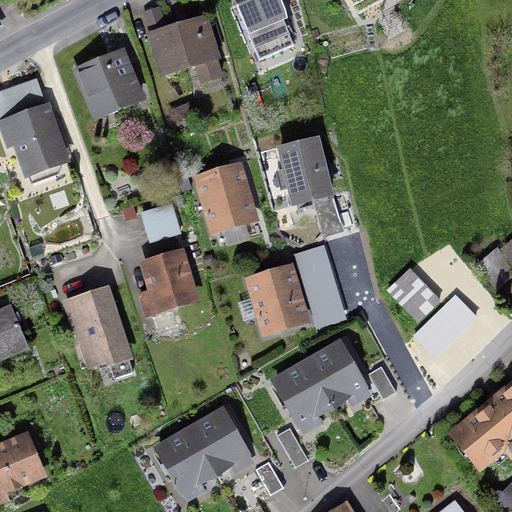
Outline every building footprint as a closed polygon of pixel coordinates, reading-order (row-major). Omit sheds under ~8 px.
[(234,0),(260,61),(293,47),(282,22),(291,19),(282,0),(234,0)] [(200,14),(142,33),(155,74),(186,64),(193,83),(220,74),(200,14)] [(117,49),(67,69),(87,119),(137,99),(117,49)] [(41,102),(4,116),(25,174),(63,160),(41,102)] [(310,136),(268,147),(283,204),(325,194),(310,136)] [(238,162),(190,175),(206,233),(254,220),(238,162)] [(331,199),(312,204),(321,238),(340,233),(331,199)] [(170,203),(143,210),(151,241),(178,234),(170,203)] [(511,239),(499,251),(511,265),(511,239)] [(322,247),(293,256),(314,330),(344,322),(322,247)] [(511,265),(499,251),(496,248),(475,267),(498,292),(511,278),(511,265)] [(178,250),(130,263),(145,317),(193,303),(178,250)] [(288,264),(240,277),(257,337),(304,324),(288,264)] [(389,293),(418,323),(437,304),(409,274),(389,293)] [(101,285),(58,300),(82,371),(126,356),(101,285)] [(457,297),(414,339),(436,361),(479,320),(457,297)] [(5,306),(0,308),(0,358),(22,349),(5,306)] [(309,365),(332,406),(349,397),(355,407),(368,400),(359,384),(339,349),(309,365)] [(332,406),(309,365),(276,384),(294,417),(305,436),(325,425),(318,414),(332,406)] [(397,391),(383,367),(369,376),(383,399),(397,391)] [(511,393),(458,439),(485,471),(508,451),(511,456),(511,393)] [(190,436),(211,472),(221,466),(227,476),(245,465),(236,449),(218,419),(190,436)] [(289,429),(276,437),(293,468),(306,461),(289,429)] [(19,432),(0,440),(0,501),(2,501),(0,495),(0,489),(37,473),(19,432)] [(211,472),(190,436),(158,454),(178,488),(185,499),(201,489),(196,481),(211,472)] [(268,462),(253,471),(269,497),(284,487),(268,462)]
